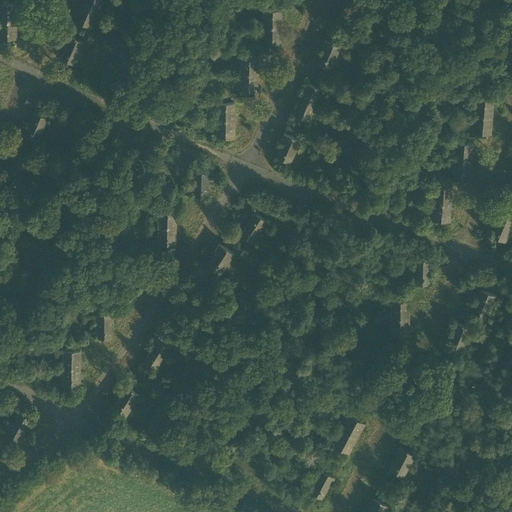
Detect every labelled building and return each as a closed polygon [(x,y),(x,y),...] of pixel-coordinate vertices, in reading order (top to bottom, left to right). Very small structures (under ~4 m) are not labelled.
[(101,0),(85,0),(84,4),(97,10),(101,0)] [(338,0),(333,13),(344,17),(350,0),(338,0)] [(16,2),(0,2),(0,19),(14,20),(14,13),(16,13),(16,2)] [(97,10),(84,4),(81,11),(79,10),(74,19),(90,26),(97,10)] [(281,9),(264,8),(263,26),(279,26),(279,19),(281,19),(281,9)] [(14,20),(0,19),(0,36),(16,37),(16,26),(14,26),(14,20)] [(279,26),(263,26),(263,43),(280,43),(281,33),(279,33),(279,26)] [(83,40),(68,34),(65,42),(67,43),(60,57),(74,63),(83,40)] [(340,45),(324,39),(321,47),(323,48),(317,63),(330,68),(340,45)] [(258,55),(240,55),(240,72),(255,72),(255,66),(257,66),(258,55)] [(323,77),(308,70),(306,76),(321,82),(323,77)] [(255,72),(240,72),(239,89),(257,90),(257,79),(255,79),(255,72)] [(322,88),(306,81),(302,91),(304,92),(301,98),(315,104),(322,88)] [(41,102),(27,96),(25,103),(35,108),(34,111),(37,112),(41,102)] [(493,99),(476,97),(474,114),(489,116),(489,109),(492,109),(493,99)] [(315,104),(301,98),(299,105),(296,104),(292,113),(308,120),(315,104)] [(234,102),(217,101),(217,119),(231,119),(231,112),(234,112),(234,102)] [(34,111),(24,135),(37,140),(47,116),(37,112),(34,111)] [(489,116),(474,114),(473,132),(490,133),(491,122),(488,122),(489,116)] [(303,123),(288,116),(286,122),(301,128),(303,123)] [(231,119),(217,119),(216,136),(234,136),(234,126),(231,125),(231,119)] [(301,128),(286,122),(284,127),(299,134),(301,128)] [(149,142),(112,125),(107,137),(144,154),(149,142)] [(300,139),(284,133),(280,141),(283,142),(277,156),(290,162),(300,139)] [(472,142),(455,141),(454,158),(469,159),(470,152),(472,153),(472,142)] [(30,157),(14,151),(11,159),(13,160),(7,175),(20,180),(30,157)] [(469,159),(454,158),(452,175),(470,177),(470,166),(468,166),(469,159)] [(210,171),(193,170),(193,195),(207,196),(208,180),(210,180),(210,171)] [(452,186),(435,184),(433,201),(448,203),(449,196),(451,196),(452,186)] [(264,204),(251,196),(246,203),(256,209),(254,211),(258,214),(264,204)] [(448,203),(433,201),(432,219),(449,220),(450,210),(448,210),(448,203)] [(176,208),(159,208),(158,225),(173,225),(173,219),(176,219),(176,208)] [(254,211),(240,234),(252,242),(266,219),(258,214),(254,211)] [(511,222),(511,217),(499,211),(495,220),(497,221),(491,235),(504,241),(511,222)] [(173,225),(158,225),(158,242),(175,243),(176,232),(173,232),(173,225)] [(238,243),(224,234),(221,239),(235,248),(238,243)] [(233,252),(219,243),(214,250),(216,252),(208,265),(220,273),(233,252)] [(431,258),(414,258),(414,282),(428,283),(429,267),(431,267),(431,258)] [(156,276),(147,270),(130,294),(140,300),(156,276)] [(488,279),(474,274),(471,281),(482,285),(480,289),(483,290),(488,279)] [(483,290),(480,289),(471,313),(484,318),(494,294),(483,290)] [(408,299),(391,299),(391,317),(406,317),(406,310),(408,310),(408,299)] [(113,321),(113,311),(96,312),(97,336),(111,336),(111,321),(113,321)] [(406,317),(391,317),(391,334),(408,334),(408,323),(406,323),(406,317)] [(470,327),(455,321),(451,329),(454,330),(448,345),(461,350),(470,327)] [(170,346),(156,337),(151,345),(153,346),(145,359),(156,367),(170,346)] [(81,349),(63,348),(63,366),(78,366),(78,359),(81,359),(81,349)] [(425,363),(402,354),(399,365),(421,373),(425,363)] [(145,371),(135,365),(132,370),(141,376),(145,371)] [(78,366),(63,366),(62,383),(80,384),(80,373),(78,373),(78,366)] [(141,376),(132,370),(129,375),(138,381),(141,376)] [(139,393),(125,384),(120,391),(122,393),(114,406),(126,414),(139,393)] [(18,410),(6,431),(19,438),(26,425),(28,426),(32,418),(18,410)] [(365,422),(349,414),(340,430),(354,437),(357,430),(360,431),(365,422)] [(421,430),(411,425),(406,435),(415,440),(421,430)] [(354,437),(340,430),(333,444),(348,453),(353,443),(351,442),(354,437)] [(415,455),(400,446),(395,454),(397,455),(390,469),(403,476),(415,455)] [(271,469),(235,450),(229,461),(265,481),(271,469)] [(335,476),(320,468),(309,490),(321,497),(329,483),(331,484),(335,476)] [(383,511),(388,504),(373,496),(369,505),(371,506),(367,511),(383,511)]
